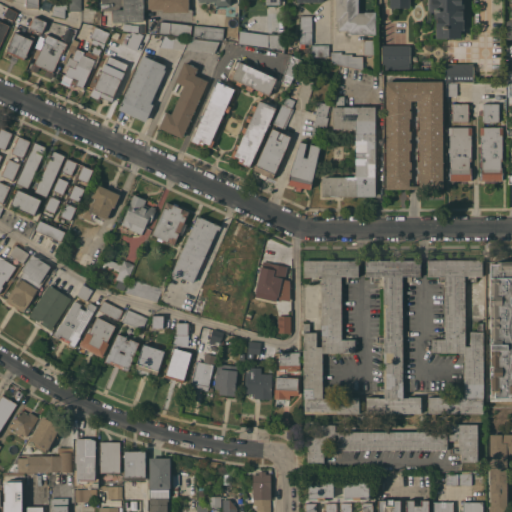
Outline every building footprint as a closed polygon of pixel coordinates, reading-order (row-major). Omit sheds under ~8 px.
[(54,0),(67,0),(67,9),(65,9),(65,18),(52,14),(54,0)] [(81,0),(81,10),(70,10),(70,0),(81,0)] [(143,0),(143,21),(113,22),(112,9),(123,9),(123,0),(143,0)] [(188,0),(188,12),(162,12),(162,9),(150,9),(150,8),(147,8),(147,0),(188,0)] [(358,0),(358,12),(364,12),(364,11),(375,11),(375,34),(347,34),(347,29),(337,29),(337,21),(335,21),(335,0),(358,0)] [(386,0),(386,8),(408,7),(408,0),(386,0)] [(427,0),(463,0),(464,30),(461,30),(461,37),(436,38),(435,18),(434,18),(434,12),(429,12),(429,9),(427,9),(427,0)] [(14,20),(4,16),(8,7),(18,12),(14,20)] [(312,43),(300,43),(300,15),(312,15),(312,43)] [(46,21),(42,32),(29,27),(30,25),(29,24),(31,19),(33,20),(34,16),(46,21)] [(0,20),(9,25),(0,46),(0,20)] [(158,33),(160,21),(192,25),(190,37),(158,33)] [(194,25),(224,28),(222,39),(193,36),(194,25)] [(91,42),(93,38),(90,37),(95,26),(109,33),(103,48),(91,42)] [(6,51),(17,28),(20,29),(18,33),(29,38),(31,34),(35,36),(24,59),(6,51)] [(284,47),(271,47),(271,49),(269,49),(269,47),(267,47),(239,43),(239,30),(268,34),(268,32),(274,32),(274,34),(284,34),(284,47)] [(43,40),(46,34),(67,43),(64,50),(63,50),(53,72),(54,72),(52,77),(45,74),(47,70),(39,66),(37,70),(31,67),(33,62),(34,63),(37,57),(33,56),(37,48),(35,47),(39,38),(43,40)] [(189,38),(219,41),(215,52),(185,48),(159,46),(164,35),(189,38)] [(95,67),(92,66),(83,87),(76,84),(75,85),(71,83),(69,86),(61,82),(68,66),(66,65),(69,56),(72,58),(74,53),(71,52),(65,64),(63,63),(75,39),(79,41),(76,48),(85,51),(85,50),(92,53),(94,46),(101,49),(98,56),(99,57),(95,67)] [(375,39),(375,55),(364,55),(363,54),(363,39),(375,39)] [(329,44),(329,56),(312,56),(312,44),(329,44)] [(410,44),(410,72),(382,72),(382,44),(410,44)] [(341,51),(341,54),(352,53),(352,56),(362,56),(363,56),(363,69),(362,69),(332,63),(332,51),(341,51)] [(108,55),(127,63),(120,79),(121,79),(111,101),(109,100),(108,102),(102,99),(103,97),(99,95),(98,98),(90,95),(108,55)] [(146,121),(119,109),(143,55),(154,60),(156,57),(164,60),(162,64),(165,65),(164,69),(165,70),(159,84),(161,85),(160,87),(158,86),(150,103),(153,104),(146,121)] [(290,84),(281,81),(290,55),(301,59),(290,84)] [(263,92),(261,96),(257,93),(258,90),(253,88),(251,91),(245,88),(247,85),(242,82),(240,86),(235,84),(237,81),(231,78),(235,70),(233,69),(234,67),(236,68),(239,61),(277,78),(269,95),(263,92)] [(159,127),(165,114),(163,114),(165,111),(166,112),(166,111),(171,114),(184,85),(175,81),(184,62),(198,68),(195,75),(208,81),(182,138),(159,127)] [(49,73),(32,63),(29,67),(47,78),(49,73)] [(445,82),(445,63),(473,63),(473,66),(474,66),(474,74),(476,74),(476,80),(474,80),(474,82),(457,82),(445,82)] [(231,94),(235,96),(233,101),(229,99),(227,105),(231,106),(228,112),(224,111),(222,116),(225,118),(223,122),(220,121),(214,134),(216,135),(211,147),(207,145),(208,144),(204,142),(202,146),(191,141),(217,81),(224,84),(225,81),(228,83),(227,86),(234,89),(231,94)] [(386,81),(442,81),(443,189),(386,189),(386,81)] [(457,95),(446,95),(445,82),(457,82),(457,95)] [(274,124),(273,123),(282,103),(283,103),(286,96),(295,100),(292,108),(294,109),(285,127),(289,129),(287,132),(292,133),(272,178),(266,176),(265,179),(259,176),(260,172),(254,169),(274,124)] [(375,196),(322,196),(322,177),(354,176),(354,175),(355,175),(355,128),(333,128),(333,107),(336,106),(336,96),(344,96),(344,106),(375,106),(375,196)] [(276,107),(249,167),(238,162),(239,158),(235,157),(235,158),(231,156),(236,144),(239,145),(245,132),(241,131),(243,126),(247,128),(249,122),(246,120),(248,114),(252,116),(254,110),(251,109),(253,105),(256,106),(259,100),(267,103),(268,101),(270,102),(269,104),(276,107)] [(326,116),(328,117),(323,139),(311,136),(316,114),(317,107),(316,107),(318,101),(330,104),(326,116)] [(469,109),(470,109),(470,115),(468,115),(468,121),(467,121),(467,122),(462,122),(462,121),(452,121),(452,103),(461,103),(461,102),(467,102),(467,103),(469,103),(469,109)] [(484,103),(484,102),(490,102),(490,103),(499,103),(499,121),(490,121),(490,122),(484,122),(484,121),(483,121),(483,115),(482,115),(481,110),(483,110),(483,103),(484,103)] [(481,180),(481,167),(481,161),(480,135),(480,127),(500,126),(500,127),(503,127),(503,134),(502,134),(503,158),(501,158),(501,167),(502,167),(502,180),(481,180)] [(449,181),(449,175),(449,172),(449,168),(448,168),(448,160),(449,160),(449,152),(448,152),(448,147),(449,147),(449,135),(449,127),(472,127),(472,135),(471,135),(471,147),(472,147),(472,152),(471,152),(471,161),(470,161),(470,166),(471,166),(471,171),(472,171),(472,174),(471,174),(471,180),(449,181)] [(5,150),(0,147),(0,130),(1,128),(12,133),(5,150)] [(23,158),(12,153),(12,151),(11,151),(13,147),(14,148),(15,146),(14,145),(15,142),(16,143),(17,141),(16,141),(17,137),(18,138),(19,136),(30,141),(23,158)] [(28,188),(16,183),(35,142),(46,147),(28,188)] [(310,189),(301,187),(300,191),(296,190),(296,186),(287,184),(291,167),(292,167),(293,161),(294,161),(295,157),(295,158),(297,148),(298,149),(300,142),(306,143),(303,157),(307,158),(310,144),(320,146),(310,189)] [(46,196),(35,191),(53,150),(65,155),(46,196)] [(13,181),(1,176),(2,174),(1,173),(3,170),(4,170),(4,168),(5,165),(6,165),(7,164),(6,163),(7,160),(8,160),(9,158),(20,163),(13,181)] [(71,175),(62,171),(67,158),(77,162),(71,175)] [(87,182),(77,178),(83,165),(93,169),(87,182)] [(63,194),(53,190),(59,177),(69,181),(63,194)] [(3,203),(0,201),(0,181),(10,186),(3,203)] [(75,184),(84,188),(79,201),(69,197),(75,184)] [(120,194),(108,219),(107,218),(107,219),(100,216),(100,217),(97,216),(98,215),(96,214),(94,219),(91,218),(90,220),(82,216),(81,218),(78,217),(79,215),(77,215),(81,206),(86,208),(97,184),(120,194)] [(10,205),(14,195),(12,194),(14,189),(17,190),(18,189),(41,199),(34,215),(10,205)] [(130,229),(131,228),(122,224),(131,203),(130,202),(133,194),(146,199),(144,204),(150,207),(151,205),(156,207),(155,209),(156,209),(151,222),(147,220),(141,234),(130,229)] [(54,213),(44,208),(50,195),(60,200),(54,213)] [(184,223),(187,224),(182,234),(179,233),(174,244),(162,239),(162,241),(157,239),(158,237),(152,234),(166,201),(173,204),(174,203),(178,204),(177,206),(189,211),(184,223)] [(66,203),(76,207),(71,220),(61,216),(66,203)] [(193,282),(177,275),(175,279),(171,277),(173,273),(172,273),(198,215),(221,226),(219,230),(217,229),(193,282)] [(29,239),(41,219),(65,232),(54,253),(29,239)] [(245,275),(249,277),(246,284),(218,272),(228,249),(222,246),(227,236),(248,245),(247,247),(256,251),(245,275)] [(29,253),(23,262),(10,254),(15,245),(29,253)] [(51,266),(46,273),(48,274),(38,290),(37,289),(35,292),(36,292),(24,312),(6,300),(20,278),(19,277),(23,272),(22,271),(32,254),(51,266)] [(0,255),(16,266),(7,281),(5,279),(1,286),(3,287),(0,291),(0,255)] [(126,283),(116,279),(119,271),(119,270),(104,263),(106,257),(121,264),(124,259),(134,264),(126,283)] [(482,259),(482,276),(470,276),(470,278),(465,278),(465,346),(470,346),(470,331),(477,331),(477,323),(483,323),(483,413),(428,413),(428,397),(441,397),(465,397),(464,352),(432,352),(431,339),(445,339),(445,276),(440,276),(427,276),(427,260),(482,259)] [(284,280),(282,280),(277,300),(255,295),(263,260),(287,266),(284,280)] [(358,260),(358,276),(346,276),(341,276),(341,339),(355,339),(355,352),(322,352),(322,397),(359,397),(359,413),(304,413),(303,323),(310,323),(310,332),(316,332),(316,346),(321,346),(321,276),(316,276),(316,277),(304,277),(304,260),(358,260)] [(366,413),(366,397),(379,397),(384,397),(383,276),(378,276),(366,276),(365,260),(420,260),(420,276),(411,276),(411,282),(408,282),(408,276),(408,275),(402,275),(403,397),(408,397),(421,396),(421,413),(366,413)] [(497,263),(497,261),(511,261),(511,298),(511,304),(511,355),(511,360),(511,395),(510,395),(510,398),(494,398),(494,395),(490,395),(490,263),(497,263)] [(126,292),(131,279),(159,287),(158,289),(161,290),(157,301),(126,292)] [(51,330),(41,324),(43,320),(41,319),(39,321),(29,315),(49,284),(71,298),(51,330)] [(77,295),(83,284),(93,290),(87,300),(77,295)] [(214,320),(214,319),(201,315),(207,296),(227,302),(227,305),(237,308),(235,312),(236,312),(235,315),(234,315),(233,316),(238,317),(240,309),(247,311),(242,328),(214,320)] [(79,336),(80,336),(77,342),(78,343),(75,348),(68,344),(70,340),(61,335),(59,339),(53,335),(55,330),(56,331),(60,324),(61,325),(75,300),(81,304),(80,307),(86,311),(88,306),(87,306),(88,303),(90,304),(91,302),(97,306),(79,336)] [(122,321),(123,319),(119,318),(118,320),(98,310),(103,300),(123,310),(121,313),(124,315),(127,309),(128,309),(122,321)] [(128,309),(148,317),(142,330),(122,321),(128,309)] [(163,315),(163,327),(155,328),(155,330),(153,330),(153,328),(152,315),(163,315)] [(289,316),(277,315),(276,332),(289,332),(289,316)] [(115,326),(112,333),(113,334),(111,338),(110,337),(107,342),(109,343),(103,355),(102,357),(79,345),(80,343),(82,340),(83,340),(87,332),(89,333),(91,327),(90,327),(92,322),(94,323),(97,316),(115,326)] [(174,345),(174,335),(176,335),(176,323),(189,323),(188,346),(174,345)] [(213,329),(224,332),(221,341),(222,342),(221,346),(209,342),(213,329)] [(118,333),(127,337),(126,339),(129,340),(130,338),(139,343),(131,362),(128,371),(105,361),(118,333)] [(260,354),(254,353),(253,358),(247,357),(248,341),(261,342),(260,354)] [(164,351),(158,371),(157,374),(149,372),(148,375),(144,373),(143,375),(134,372),(143,344),(164,351)] [(183,382),(166,377),(174,347),(175,348),(175,346),(178,347),(177,348),(192,352),(183,382)] [(300,352),(300,368),(297,368),(297,370),(287,371),(287,372),(284,372),(284,369),(279,369),(279,352),(300,352)] [(216,355),(215,364),(213,364),(209,384),(210,384),(209,387),(208,387),(208,390),(191,386),(193,375),(192,373),(193,369),(195,368),(193,367),(194,363),(195,364),(196,361),(197,361),(197,358),(201,359),(200,361),(203,362),(205,353),(216,355)] [(217,363),(219,363),(238,365),(235,391),(236,391),(235,395),(219,394),(219,389),(215,388),(215,385),(217,363)] [(271,399),(255,398),(255,393),(246,393),(246,385),(245,385),(246,371),(254,371),(255,367),(264,367),(264,373),(272,373),(271,399)] [(298,378),(298,390),(298,395),(290,395),(290,398),(283,398),(283,399),(274,398),(275,389),(276,377),(298,378)] [(0,429),(0,397),(2,394),(4,395),(3,396),(8,399),(8,398),(17,403),(0,429)] [(26,436),(22,433),(21,435),(15,431),(16,430),(11,427),(22,410),(28,414),(29,411),(38,417),(26,436)] [(43,416),(61,426),(47,453),(34,446),(36,443),(30,440),(43,416)] [(307,424),(335,424),(335,431),(449,431),(449,424),(477,424),(477,461),(461,461),(461,453),(459,453),(459,440),(449,440),(449,434),(447,434),(447,450),(338,450),(338,434),(335,434),(335,441),(326,441),(326,454),(324,454),(324,462),(307,462),(307,424)] [(489,511),(489,506),(490,506),(490,467),(489,467),(489,460),(490,460),(490,434),(502,434),(502,435),(511,434),(511,455),(507,455),(507,511),(489,511)] [(95,440),(95,479),(99,479),(99,488),(80,487),(80,483),(77,483),(77,478),(77,475),(75,475),(75,469),(77,469),(77,463),(75,462),(75,455),(77,453),(77,438),(90,438),(95,440)] [(100,441),(120,441),(120,472),(100,472),(100,441)] [(124,451),(145,450),(145,479),(124,480),(124,451)] [(7,471),(16,457),(17,457),(17,456),(59,455),(59,452),(73,452),(73,472),(7,471)] [(149,511),(149,458),(170,458),(170,487),(169,487),(169,501),(167,501),(167,511),(149,511)] [(271,511),(260,511),(257,511),(257,505),(253,505),(253,474),(259,474),(259,471),(266,471),(266,474),(271,474),(271,511)] [(446,485),(446,473),(458,473),(458,484),(446,485)] [(459,485),(459,473),(472,473),(472,485),(459,485)] [(333,479),(333,497),(324,497),(324,500),(317,500),(317,497),(308,497),(308,479),(333,479)] [(369,479),(369,496),(360,496),(360,499),(353,499),(353,496),(344,496),(344,479),(369,479)] [(108,499),(108,486),(122,486),(122,499),(108,499)] [(97,488),(97,494),(91,494),(91,501),(76,502),(75,489),(97,488)] [(209,507),(209,496),(221,496),(221,507),(209,507)] [(50,511),(50,498),(67,498),(67,511),(50,511)] [(223,511),(223,499),(230,499),(230,508),(237,508),(237,511),(223,511)] [(400,511),(378,511),(378,500),(385,500),(385,499),(393,499),(393,500),(400,500),(400,511)] [(146,500),(145,511),(137,511),(137,500),(146,500)] [(429,511),(406,511),(406,500),(414,500),(414,505),(421,505),(421,500),(429,500),(429,511)] [(453,501),(453,511),(433,511),(433,501),(453,501)] [(463,511),(463,501),(483,502),(483,511),(463,511)] [(373,511),(362,511),(362,503),(373,502),(373,511)] [(316,511),(305,511),(305,503),(316,503),(316,511)] [(336,511),(325,511),(325,503),(336,503),(336,511)] [(351,511),(340,511),(340,503),(351,503),(351,511)]
